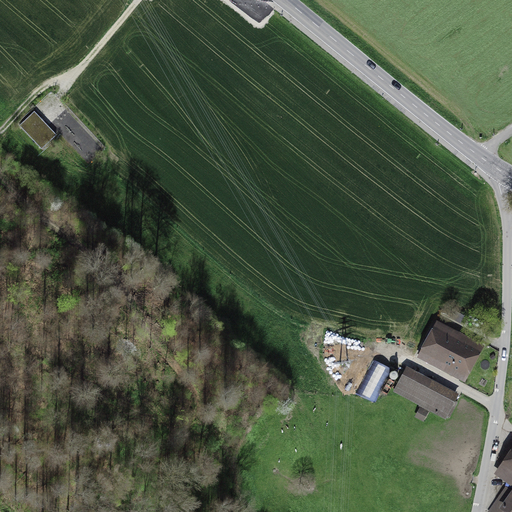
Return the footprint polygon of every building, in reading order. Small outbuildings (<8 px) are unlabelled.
[(57,134),(34,111),(19,124),(42,149),(57,134)] [(484,349),(436,324),(417,360),(465,385),(484,349)] [(376,362),(364,396),(376,401),(389,366),(376,362)] [(459,397),(407,368),(395,391),(447,419),(459,397)] [(511,511),(511,446),(500,463),(505,467),(503,470),(511,476),(511,492),(506,488),(488,511),(504,511),(506,509),(510,511),(511,511)]
